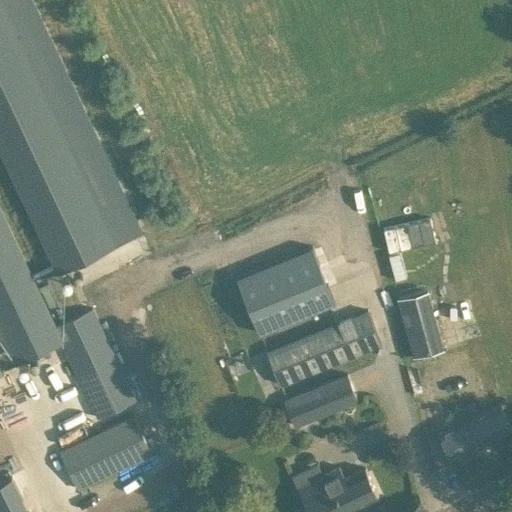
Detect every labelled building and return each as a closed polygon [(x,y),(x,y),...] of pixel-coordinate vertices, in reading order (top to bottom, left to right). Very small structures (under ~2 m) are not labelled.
[(0,155),(55,273),(113,245),(0,2),(0,155)] [(0,369),(61,341),(89,402),(129,383),(93,307),(56,325),(0,205),(0,369)] [(431,217),(384,227),(389,250),(436,240),(431,217)] [(336,302),(326,276),(313,245),(237,276),(260,333),(336,302)] [(401,250),(389,254),(396,279),(408,276),(401,250)] [(398,296),(414,356),(445,347),(429,288),(398,296)] [(266,350),(280,385),(381,344),(367,309),(266,350)] [(347,373),(284,399),(295,426),(358,400),(347,373)] [(511,428),(511,427),(500,403),(479,413),(474,401),(449,413),(455,425),(440,433),(452,458),(511,428)] [(78,489),(152,454),(133,415),(59,450),(78,489)] [(339,511),(378,493),(365,467),(345,477),(340,465),(324,473),(319,462),(293,474),(311,511),(339,511)] [(0,481),(0,511),(28,511),(11,476),(0,481)] [(196,511),(193,502),(182,507),(184,511),(196,511)]
